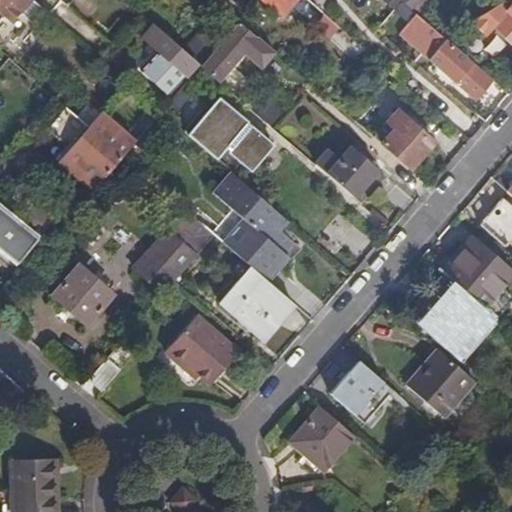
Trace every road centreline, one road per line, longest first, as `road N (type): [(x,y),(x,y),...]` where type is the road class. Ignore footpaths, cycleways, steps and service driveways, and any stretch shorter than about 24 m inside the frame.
road 1 (residential): [(511,120),(234,438)]
road 2 (residential): [(122,451),(0,345)]
road 3 (residential): [(234,438),(188,421),(140,434),(122,451)]
